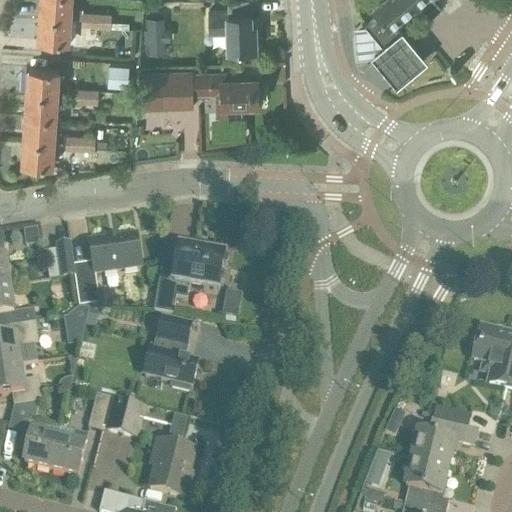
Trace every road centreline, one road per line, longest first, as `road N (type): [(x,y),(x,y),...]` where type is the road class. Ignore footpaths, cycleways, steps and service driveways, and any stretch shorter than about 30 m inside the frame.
road 1 (secondary): [(316,511),(447,232)]
road 2 (residential): [(0,208),(152,184),(300,188)]
road 3 (secondary): [(315,34),(313,77),(329,116),(405,170)]
road 4 (secondary): [(418,146),(351,99),(315,34)]
road 5 (unclassified): [(323,272),(330,410)]
road 6 (secondary): [(385,298),(330,410)]
